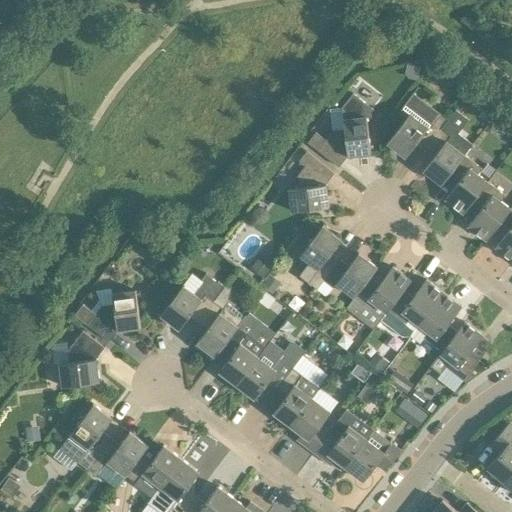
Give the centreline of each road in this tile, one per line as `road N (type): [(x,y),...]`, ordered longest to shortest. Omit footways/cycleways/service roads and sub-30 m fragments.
road 1 (residential): [(328,511),(163,389)]
road 2 (residential): [(511,305),(391,211)]
